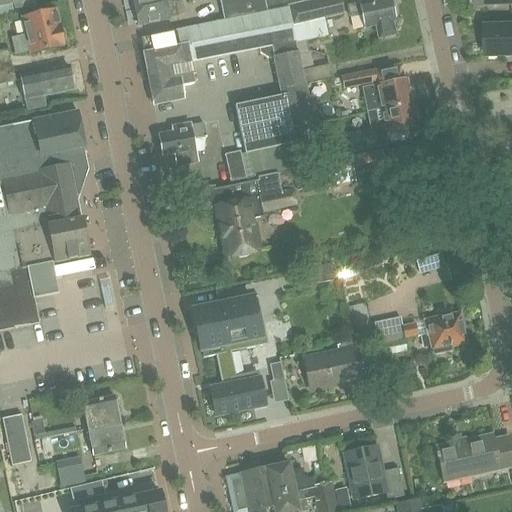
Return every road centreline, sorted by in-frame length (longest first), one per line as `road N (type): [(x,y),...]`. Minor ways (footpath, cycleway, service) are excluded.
road 1 (residential): [(186,455),(480,391),(501,376),(506,349),(429,0)]
road 2 (tertiary): [(186,455),(93,0)]
